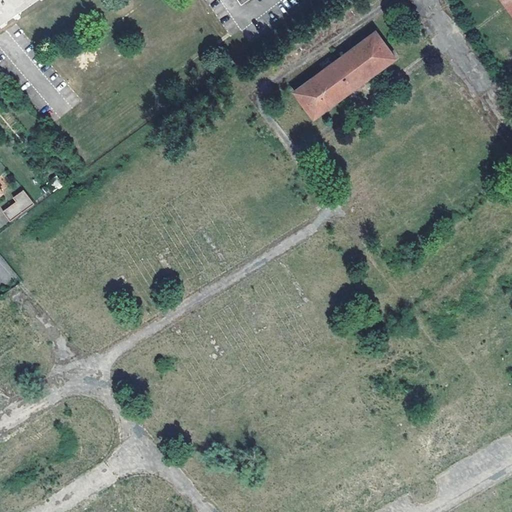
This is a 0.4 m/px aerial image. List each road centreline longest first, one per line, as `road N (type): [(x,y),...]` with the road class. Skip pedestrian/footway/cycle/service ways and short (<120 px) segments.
road 1 (track): [(0,423),(323,222),(329,209),(270,112),(267,87),(387,0)]
road 2 (track): [(149,447),(12,287)]
road 3 (track): [(47,511),(149,447),(208,511)]
road 4 (track): [(441,0),(511,106)]
